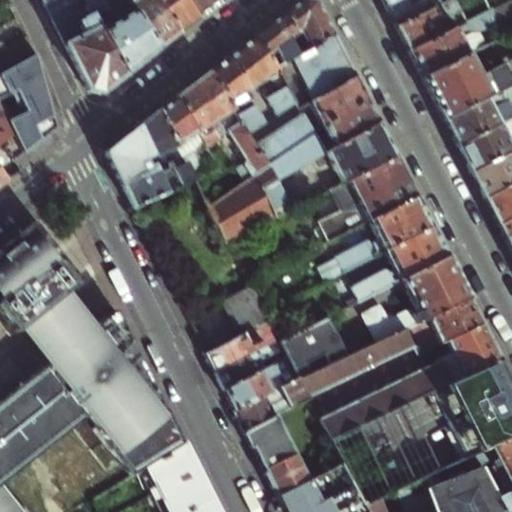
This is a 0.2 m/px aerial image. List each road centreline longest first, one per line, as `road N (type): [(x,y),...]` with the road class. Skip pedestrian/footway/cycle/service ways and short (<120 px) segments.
road 1 (residential): [(70,156),(247,511)]
road 2 (residential): [(511,317),(349,0)]
road 3 (residential): [(89,141),(269,0)]
road 4 (residential): [(89,141),(17,0)]
